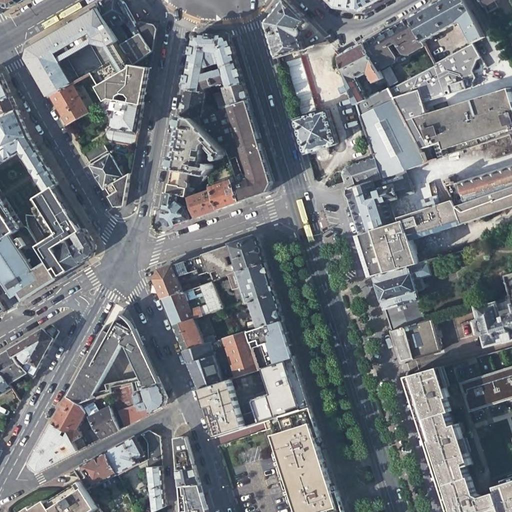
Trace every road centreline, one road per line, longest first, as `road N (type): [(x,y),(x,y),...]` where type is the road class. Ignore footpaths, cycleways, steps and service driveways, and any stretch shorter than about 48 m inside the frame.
road 1 (secondary): [(398,511),(299,200)]
road 2 (residential): [(180,0),(131,261)]
road 3 (residential): [(4,37),(36,109),(131,261)]
road 4 (secondary): [(299,200),(237,0)]
road 5 (residential): [(0,499),(161,417)]
road 6 (residential): [(131,261),(299,200)]
road 7 (residential): [(84,314),(0,470)]
road 8 (residential): [(131,261),(187,406)]
